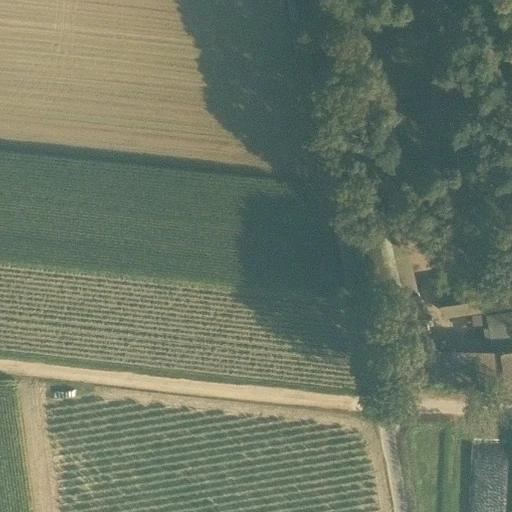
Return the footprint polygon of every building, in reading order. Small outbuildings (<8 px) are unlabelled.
[(466,61),(467,73),(481,71),(479,59),(466,61)] [(436,118),(437,130),(453,128),(451,116),(456,115),(454,99),(450,100),(449,88),(432,89),(434,102),(429,102),(431,118),(436,118)] [(377,160),(380,167),(388,165),(379,141),(371,144),(374,151),(370,153),(373,162),(377,160)] [(477,181),(479,194),(491,192),(490,180),(477,181)] [(358,215),(377,298),(416,289),(398,206),(358,215)] [(440,217),(440,229),(454,228),(454,217),(440,217)] [(444,315),(511,305),(511,277),(439,289),(444,315)] [(405,378),(504,380),(500,352),(431,351),(418,294),(387,300),(390,314),(391,313),(405,378)] [(511,311),(495,314),(500,352),(504,380),(511,380),(511,311)] [(506,511),(509,440),(450,438),(446,511),(506,511)]
